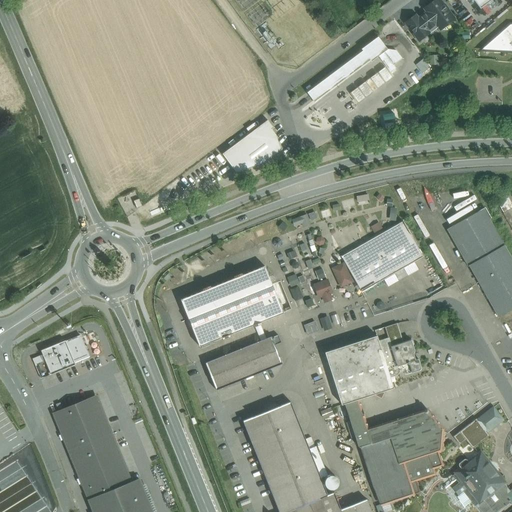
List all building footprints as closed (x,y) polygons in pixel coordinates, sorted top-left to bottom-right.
[(454,19),(439,0),(435,0),(425,8),(427,12),(436,24),(440,29),(441,29),(446,30),(447,24),(454,19)] [(473,0),(480,9),(492,0),(473,0)] [(427,12),(418,19),(427,31),(436,24),(427,12)] [(418,19),(415,16),(406,23),(419,40),(428,33),(427,31),(418,19)] [(511,24),(510,24),(481,50),(482,50),(511,52),(511,24)] [(378,37),(361,49),(362,51),(307,93),(314,102),(370,60),(371,62),(378,56),(387,50),(387,49),(378,37)] [(396,50),(387,49),(387,50),(378,56),(390,73),(396,69),(393,65),(402,59),(396,50)] [(415,64),(422,72),(429,66),(422,58),(415,64)] [(377,88),(369,79),(366,82),(373,91),(377,88)] [(267,120),(222,154),(236,173),(283,156),(276,135),(271,129),(273,128),(267,120)] [(472,190),(435,206),(442,222),(479,205),(472,190)] [(511,208),(503,213),(511,228),(511,208)] [(484,210),(449,230),(469,265),(504,245),(484,210)] [(292,217),(294,227),(310,224),(308,217),(315,216),(314,212),(292,217)] [(403,221),(341,256),(362,292),(423,257),(403,221)] [(511,259),(504,245),(469,265),(498,318),(511,309),(511,259)] [(264,266),(242,275),(241,273),(233,276),(234,278),(211,288),(210,286),(202,289),(203,291),(180,300),(199,347),(222,338),(222,340),(230,336),(229,334),(253,325),(254,327),(261,324),(261,322),(283,313),(264,266)] [(297,284),(298,284),(294,275),(286,279),(295,300),(302,297),(297,284)] [(314,297),(321,296),(322,301),(331,300),(329,281),(313,282),(314,297)] [(318,319),(322,330),(330,327),(326,316),(318,319)] [(306,332),(316,330),(314,321),(304,323),(306,332)] [(397,323),(384,327),(388,338),(391,346),(403,342),(397,323)] [(271,337),(205,363),(216,390),(282,364),(275,345),(281,343),(278,335),(272,338),(271,337)] [(80,336),(66,342),(74,362),(89,356),(80,336)] [(377,336),(325,353),(341,405),(345,404),(358,399),(374,394),(381,398),(384,392),(382,392),(393,388),(389,376),(378,341),(377,336)] [(403,342),(391,346),(388,338),(378,341),(389,376),(399,373),(400,371),(399,370),(403,369),(404,374),(406,375),(420,370),(421,368),(418,359),(415,360),(413,354),(414,351),(411,340),(403,342)] [(65,341),(41,351),(42,352),(45,360),(51,375),(75,365),(74,362),(66,342),(65,341)] [(42,352),(31,357),(35,365),(45,360),(42,352)] [(96,396),(53,413),(93,511),(151,511),(138,479),(131,482),(96,396)] [(358,399),(345,404),(359,448),(361,447),(372,443),(358,399)] [(341,509),(334,492),(327,495),(321,478),(324,477),(325,479),(324,482),(325,484),(326,487),(328,489),(330,490),(333,490),(335,488),(337,487),(338,484),(338,482),(337,479),(336,477),(333,476),(331,476),(328,476),(316,446),(309,449),(290,402),(243,421),(278,511),(371,511),(366,499),(341,509)] [(493,408),(477,421),(486,432),(502,420),(493,408)] [(425,411),(386,424),(391,437),(390,437),(403,476),(405,484),(415,481),(434,474),(432,468),(442,464),(437,451),(438,451),(439,451),(439,450),(441,429),(442,429),(441,429),(427,411),(426,411),(425,411)] [(372,443),(361,447),(374,486),(403,476),(390,437),(372,443)] [(504,483),(480,453),(469,462),(467,460),(464,460),(459,463),(459,466),(461,469),(455,473),(455,474),(453,475),(459,483),(453,488),(458,495),(459,494),(463,491),(473,503),(478,499),(479,500),(481,500),(482,500),(486,505),(479,510),(481,511),(497,511),(510,502),(505,496),(506,495),(499,486),(504,483)] [(0,511),(51,511),(12,455),(0,463),(0,511)] [(403,476),(374,486),(381,504),(390,501),(409,495),(405,484),(403,476)] [(415,481),(405,484),(409,495),(418,492),(415,485),(416,485),(415,481)] [(390,501),(381,504),(383,511),(387,511),(393,510),(390,501)]
